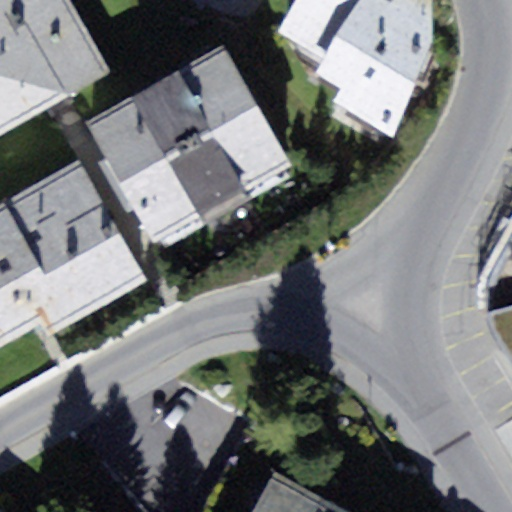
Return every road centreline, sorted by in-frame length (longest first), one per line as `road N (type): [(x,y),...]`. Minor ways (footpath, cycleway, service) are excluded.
road 1 (residential): [(0,429),(190,323),(366,302)]
road 2 (residential): [(366,302),(418,223),(478,100),(489,55),(488,0)]
road 3 (residential): [(366,302),(488,511)]
